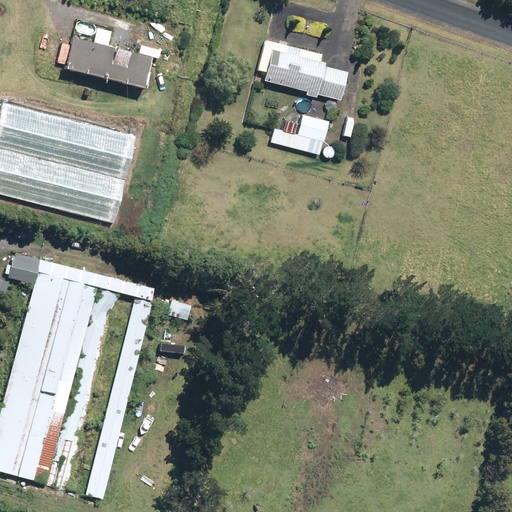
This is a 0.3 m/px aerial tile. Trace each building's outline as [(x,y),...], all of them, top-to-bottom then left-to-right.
[(105,32),(93,31),(93,43),(105,44),(105,32)] [(133,36),(131,45),(151,51),(154,42),(133,36)] [(67,37),(58,71),(136,92),(147,59),(67,37)] [(260,42),(253,72),(260,74),(258,83),(302,93),(301,97),(311,99),(312,96),(336,102),(343,73),(319,67),(320,65),(315,63),(317,56),(260,42)] [(0,104),(0,197),(110,225),(132,137),(0,104)] [(270,130),(267,144),(315,156),(324,122),(298,115),(293,136),(290,135),(293,125),(281,122),(278,132),(270,130)] [(17,252),(14,264),(9,263),(6,271),(12,273),(11,276),(36,282),(0,416),(0,469),(47,483),(99,285),(105,287),(55,485),(72,489),(123,291),(137,294),(87,493),(104,498),(157,287),(140,282),(77,267),(42,258),(17,252)] [(13,282),(0,278),(0,306),(6,309),(13,282)] [(195,304),(172,298),(168,312),(192,317),(195,304)]
